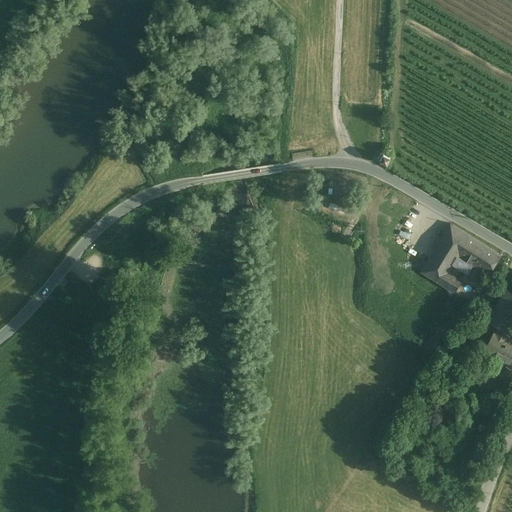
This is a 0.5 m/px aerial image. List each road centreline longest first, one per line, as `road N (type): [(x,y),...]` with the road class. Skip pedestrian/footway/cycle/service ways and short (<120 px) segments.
road 1 (tertiary): [(0,339),(125,207),(217,177),(357,165),(511,252)]
road 2 (track): [(349,164),(335,103),(340,0)]
